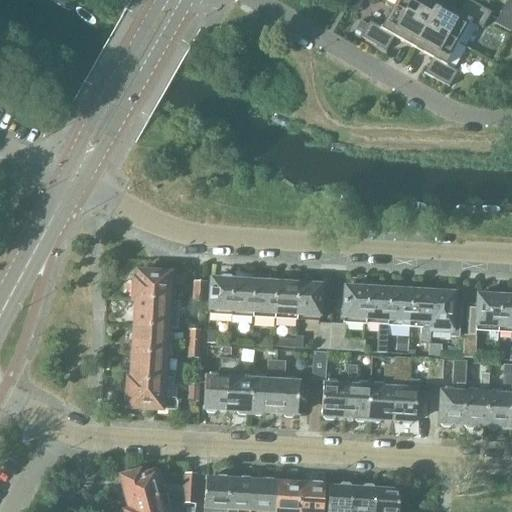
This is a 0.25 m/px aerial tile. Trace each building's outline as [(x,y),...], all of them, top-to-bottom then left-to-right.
[(396,0),(393,8),(425,26),(438,3),(432,0),(396,0)] [(438,3),(425,26),(458,45),(471,23),(482,30),(491,14),(466,0),(465,0),(457,14),(438,3)] [(511,29),(511,2),(508,0),(494,25),(510,34),(511,29)] [(393,38),(412,49),(425,26),(393,8),(380,29),(369,23),(360,39),(385,53),(393,38)] [(425,26),(412,49),(431,60),(423,74),(448,89),(457,73),(446,67),(458,45),(425,26)] [(134,281),(132,301),(168,303),(168,288),(184,289),(184,277),(137,274),(137,282),(134,281)] [(209,315),(231,317),(233,282),(211,281),(209,315)] [(231,317),(253,318),(255,284),(233,282),(231,317)] [(194,283),(192,304),(204,304),(206,284),(194,283)] [(253,318),(274,319),(276,285),(255,284),(253,318)] [(274,319),(296,321),(298,286),(276,285),(274,319)] [(298,286),(296,321),(318,322),(321,288),(298,286)] [(342,323),(365,325),(367,290),(359,290),(356,287),(349,287),(346,289),(344,289),(342,323)] [(367,290),(365,325),(378,326),(378,336),(386,336),(386,326),(389,292),(381,291),(378,288),(371,288),(368,291),(367,290)] [(389,292),(386,326),(408,327),(410,293),(402,293),(400,290),(392,289),(389,292)] [(411,293),(410,293),(408,327),(429,329),(430,329),(432,294),(424,294),(422,291),(414,291),(411,293)] [(435,295),(432,294),(430,329),(429,329),(429,334),(451,335),(451,339),(458,339),(460,309),(452,308),(453,296),(450,295),(448,293),(438,292),(435,295)] [(497,333),(500,298),(491,298),(489,294),(481,294),(478,297),(477,297),(476,310),(468,309),(467,337),(463,337),(462,359),(474,360),(476,331),(490,332),(489,342),(497,343),(497,333)] [(497,333),(511,333),(511,297),(510,296),(503,295),(500,298),(497,333)] [(134,318),(134,329),(166,331),(168,303),(132,301),(132,302),(135,302),(135,305),(134,308),(133,315),(134,318)] [(330,326),(318,325),(317,353),(329,354),(330,326)] [(342,327),(330,326),(329,354),(363,356),(364,345),(341,343),(342,327)] [(133,345),(132,356),(164,358),(166,331),(134,329),(134,332),(132,335),(131,342),(133,345)] [(188,331),(187,341),(199,342),(199,332),(188,331)] [(231,333),(230,345),(237,346),(238,334),(231,333)] [(274,339),(273,348),(295,350),(295,340),(274,339)] [(397,339),(396,352),(407,353),(408,340),(397,339)] [(187,341),(187,350),(198,351),(199,342),(187,341)] [(429,347),(428,357),(440,358),(440,348),(429,347)] [(187,350),(186,359),(198,359),(198,351),(187,350)] [(325,355),(312,354),(311,382),(324,382),(325,355)] [(127,382),(163,385),(164,358),(132,356),(132,359),(130,362),(130,369),(131,372),(131,382),(127,382)] [(221,359),(220,371),(229,372),(229,360),(221,359)] [(229,360),(229,372),(237,372),(238,360),(229,360)] [(393,391),(391,423),(392,423),(395,426),(401,426),(404,423),(414,424),(416,392),(417,382),(408,382),(409,360),(394,360),(394,369),(393,391)] [(267,362),(266,374),(275,375),(276,362),(267,362)] [(276,362),(275,375),(284,375),(285,363),(276,362)] [(430,362),(429,386),(441,387),(443,362),(430,362)] [(440,393),(438,425),(440,426),(443,429),(449,429),(452,426),(462,427),(464,395),(464,386),(466,364),(466,363),(453,363),(452,385),(456,386),(455,394),(440,393)] [(487,396),(485,428),(487,428),(489,431),(496,432),(499,429),(508,430),(510,398),(511,367),(503,366),(501,397),(487,396)] [(346,388),(344,420),(354,420),(356,423),(363,424),(366,421),(367,423),(367,421),(369,389),(355,388),(355,380),(356,367),(347,367),(347,379),(346,388)] [(367,421),(367,423),(369,421),(372,424),(378,425),(381,422),(391,423),(393,391),(394,369),(385,369),(384,390),(369,389),(367,421)] [(464,395),(462,427),(463,427),(466,430),(472,430),(475,428),(485,428),(487,396),(488,376),(480,375),(479,396),(464,395)] [(203,411),(226,413),(228,381),(204,379),(203,411)] [(226,413),(249,414),(251,382),(228,381),(226,413)] [(163,385),(127,382),(127,386),(125,388),(125,396),(126,398),(126,402),(129,402),(129,410),(176,413),(177,400),(162,399),(163,385)] [(275,384),(251,382),(249,414),(273,415),(275,384)] [(275,384),(273,415),(297,417),(298,385),(275,384)] [(320,418),(344,420),(346,388),(322,386),(320,418)] [(187,388),(186,401),(198,402),(199,389),(187,388)] [(120,479),(128,507),(166,497),(172,495),(183,496),(184,486),(171,485),(163,487),(158,488),(154,474),(140,478),(139,474),(120,479)] [(184,486),(183,496),(195,497),(196,481),(184,480),(184,486)] [(226,511),(229,483),(205,481),(203,511),(226,511)] [(250,511),(252,484),(229,483),(226,511),(250,511)] [(274,511),(276,485),(252,484),(250,511),(274,511)] [(298,511),(300,487),(299,487),(296,484),(289,484),(286,486),(276,485),(274,511),(298,511)] [(300,487),(298,511),(322,511),(324,488),(322,488),(320,486),(312,485),(310,487),(300,487)] [(350,511),(352,490),(328,489),(326,511),(350,511)] [(373,511),(375,492),(352,490),(350,511),(373,511)] [(375,492),(373,511),(397,511),(399,493),(375,492)] [(183,496),(183,505),(195,506),(195,497),(183,496)] [(164,511),(163,508),(169,507),(166,497),(128,507),(129,511),(128,511),(164,511)]
